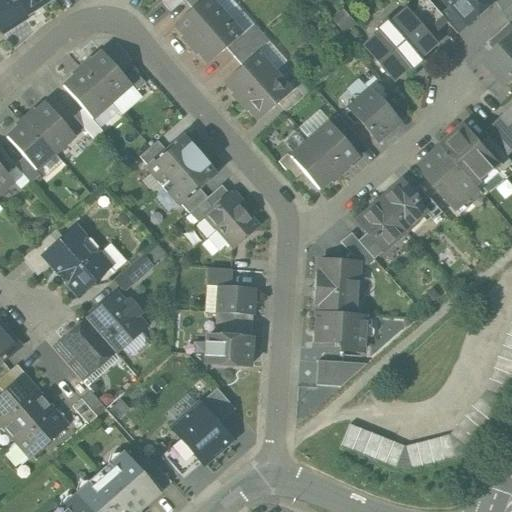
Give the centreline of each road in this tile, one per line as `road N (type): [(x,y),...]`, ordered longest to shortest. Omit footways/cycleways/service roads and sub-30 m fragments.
road 1 (residential): [(295,226),(281,197),(146,35),(114,18)]
road 2 (residential): [(271,477),(295,226)]
road 3 (residential): [(295,226),(355,191),(437,109)]
road 4 (residential): [(114,18),(66,35),(0,92)]
